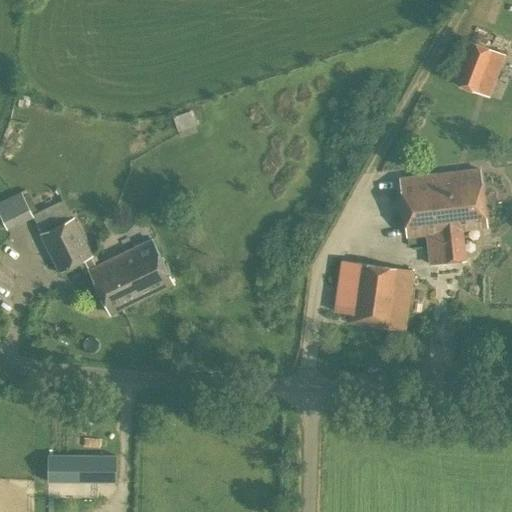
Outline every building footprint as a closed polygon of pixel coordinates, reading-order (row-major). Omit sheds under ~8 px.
[(468,40),(451,82),(488,96),(505,55),(468,40)] [(173,118),(177,130),(189,126),(185,113),(173,118)] [(462,261),(460,231),(485,229),(479,172),(399,179),(405,236),(426,234),(429,264),(462,261)] [(0,216),(7,230),(31,218),(33,217),(32,214),(31,212),(23,195),(21,191),(0,201),(0,216)] [(73,217),(70,218),(39,233),(58,272),(84,260),(89,270),(88,270),(109,313),(172,283),(151,240),(96,267),(91,257),(93,256),(73,217)] [(334,312),(347,313),(346,323),(405,331),(414,270),(342,260),(334,312)] [(46,482),(115,483),(115,455),(48,455),(46,482)]
